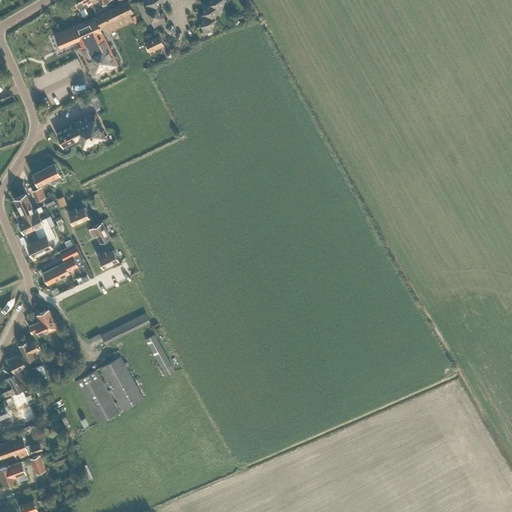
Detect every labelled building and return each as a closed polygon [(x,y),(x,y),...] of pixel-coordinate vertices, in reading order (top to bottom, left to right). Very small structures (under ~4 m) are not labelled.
[(99,0),(101,4),(110,0),(69,0),(73,7),(77,5),(79,10),(99,0)] [(94,16),(78,23),(84,36),(86,35),(90,42),(92,41),(92,42),(96,40),(95,39),(104,35),(100,28),(134,12),(127,0),(125,0),(94,15),(94,16)] [(203,0),(203,2),(219,7),(222,8),(224,0),(203,0)] [(202,13),(215,18),(219,7),(203,2),(201,6),(204,7),(202,13)] [(157,6),(149,4),(147,11),(152,21),(164,15),(162,11),(160,12),(157,6)] [(211,28),(215,18),(202,13),(200,17),(203,18),(201,24),(204,31),(211,28)] [(135,23),(141,20),(137,14),(132,16),(135,23)] [(90,42),(79,46),(93,75),(118,64),(104,35),(95,39),(96,40),(92,42),(92,41),(90,42)] [(159,35),(145,41),(150,51),(163,45),(159,35)] [(82,140),(85,148),(108,137),(106,135),(105,135),(103,131),(104,130),(95,113),(86,118),(86,119),(81,122),(81,120),(70,125),(71,127),(57,134),(63,147),(77,140),(78,142),(82,140)] [(55,164),(33,173),(38,184),(50,179),(51,181),(61,177),(55,164)] [(43,198),(39,187),(32,189),(37,201),(43,198)] [(26,193),(15,198),(24,218),(39,211),(43,209),(42,205),(34,209),(26,193)] [(53,196),(45,200),(47,206),(55,202),(53,196)] [(63,196),(57,198),(60,206),(67,204),(63,196)] [(73,224),(89,217),(85,207),(77,210),(76,207),(68,211),(73,224)] [(24,218),(19,221),(24,232),(35,227),(37,233),(51,226),(49,222),(47,217),(42,219),(39,211),(24,218)] [(101,242),(111,236),(102,221),(90,228),(94,236),(97,235),(101,242)] [(40,238),(27,244),(32,256),(53,247),(49,239),(56,236),(51,226),(37,233),(40,238)] [(74,257),(43,272),(48,283),(70,273),(68,270),(83,262),(74,245),(61,252),(65,261),(74,256),(74,257)] [(103,267),(119,260),(114,250),(107,253),(106,251),(97,254),(103,267)] [(90,278),(88,273),(77,278),(80,283),(90,278)] [(52,289),(55,294),(61,292),(57,286),(52,289)] [(39,320),(29,325),(33,332),(37,330),(39,335),(57,327),(48,308),(36,314),(39,320)] [(99,332),(88,338),(92,346),(103,340),(105,343),(150,321),(145,312),(100,334),(99,332)] [(154,333),(145,339),(166,375),(174,370),(154,333)] [(27,341),(19,345),(26,361),(35,357),(32,352),(38,349),(34,340),(28,343),(27,341)] [(14,374),(16,373),(20,382),(23,380),(25,380),(23,377),(24,376),(20,369),(26,366),(20,353),(7,360),(14,374)] [(63,353),(59,356),(63,362),(67,360),(63,353)] [(97,368),(121,410),(144,397),(121,355),(97,368)] [(43,363),(30,368),(35,380),(47,376),(43,363)] [(121,410),(97,368),(75,380),(97,422),(121,410)] [(20,382),(16,373),(8,377),(13,387),(0,393),(0,399),(15,392),(22,389),(26,396),(31,393),(27,386),(26,386),(23,380),(20,382)] [(40,380),(33,383),(39,395),(46,392),(40,380)] [(22,390),(15,394),(19,401),(26,398),(22,390)] [(4,401),(0,403),(0,417),(10,413),(6,406),(9,405),(9,404),(16,401),(14,398),(12,399),(11,396),(3,400),(4,401)] [(48,413),(54,410),(53,408),(49,401),(44,404),(48,413)] [(20,413),(10,418),(14,425),(24,421),(20,413)] [(28,453),(27,451),(22,436),(0,444),(0,452),(2,457),(15,452),(17,457),(28,453)] [(40,442),(30,446),(32,452),(42,448),(40,442)] [(40,454),(30,457),(36,472),(46,469),(40,454)] [(22,461),(0,468),(0,473),(4,484),(15,480),(14,477),(26,473),(22,461)] [(34,499),(20,504),(22,511),(31,511),(38,510),(34,499)]
